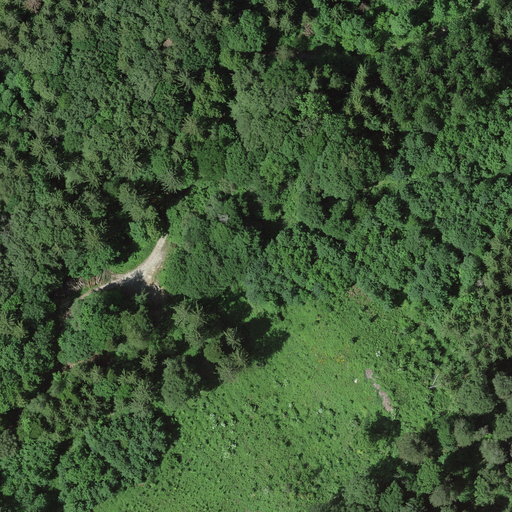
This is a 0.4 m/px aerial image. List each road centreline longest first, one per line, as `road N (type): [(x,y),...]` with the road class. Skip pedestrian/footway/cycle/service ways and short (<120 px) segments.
road 1 (track): [(0,436),(38,390),(75,304),(136,275),(153,257),(235,74),(262,57),(360,58),(413,48),(485,0)]
road 2 (track): [(403,511),(388,457),(338,408),(284,380),(252,352),(230,310),(122,280)]
